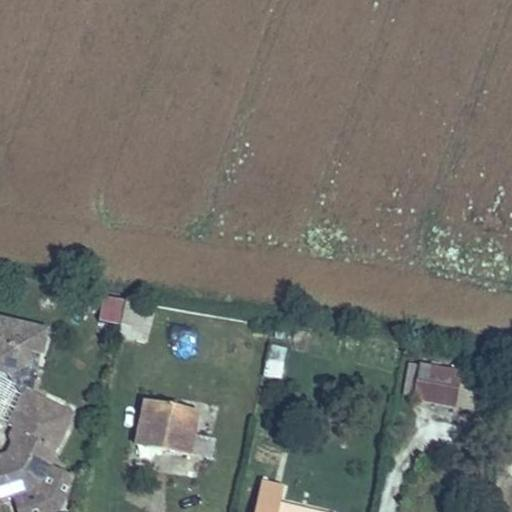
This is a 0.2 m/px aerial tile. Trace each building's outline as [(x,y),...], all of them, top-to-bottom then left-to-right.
[(130,296),(123,330),(149,335),(156,302),(130,296)] [(0,313),(0,365),(14,368),(16,356),(28,358),(31,347),(42,349),(48,324),(0,313)] [(281,378),(286,346),(267,342),(262,374),(281,378)] [(464,385),(424,377),(417,408),(458,416),(464,385)] [(15,500),(17,491),(35,495),(51,421),(5,411),(0,437),(0,448),(10,450),(4,478),(0,479),(0,511),(6,511),(3,504),(15,500)] [(149,417),(141,457),(197,468),(201,448),(205,428),(193,425),(185,419),(181,417),(172,416),(166,417),(161,420),(149,417)] [(220,452),(201,448),(197,468),(216,472),(220,452)] [(3,504),(6,511),(21,511),(32,507),(35,495),(17,491),(15,500),(3,504)]
